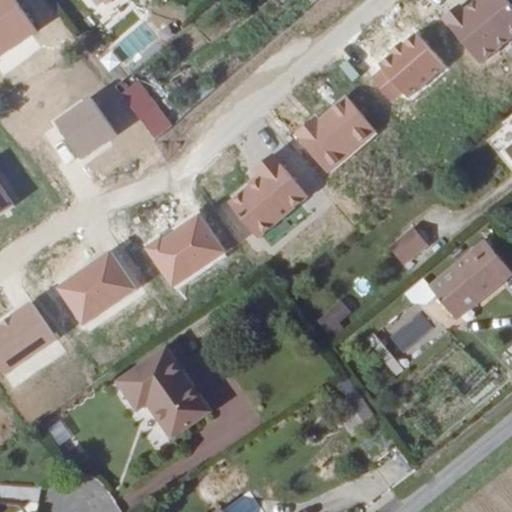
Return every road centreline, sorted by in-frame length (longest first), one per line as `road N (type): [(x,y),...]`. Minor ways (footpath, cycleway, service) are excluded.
road 1 (residential): [(0,271),(120,200),(173,180),(373,0)]
road 2 (residential): [(511,412),(391,511)]
